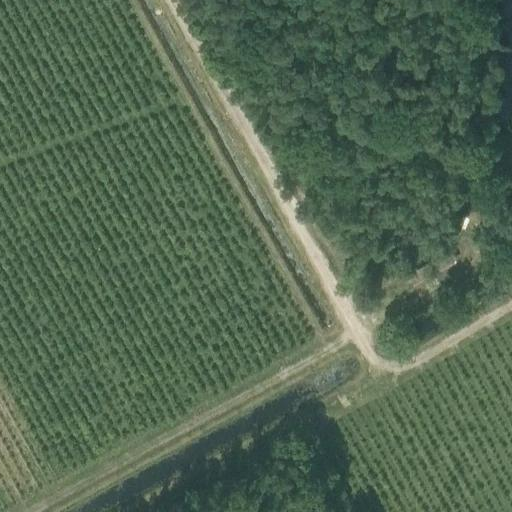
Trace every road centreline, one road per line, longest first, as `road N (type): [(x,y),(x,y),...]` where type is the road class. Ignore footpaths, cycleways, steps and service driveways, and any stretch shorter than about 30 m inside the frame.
road 1 (track): [(165,0),(377,371)]
road 2 (track): [(141,511),(364,387),(377,371)]
road 3 (track): [(377,371),(394,376),(511,309)]
